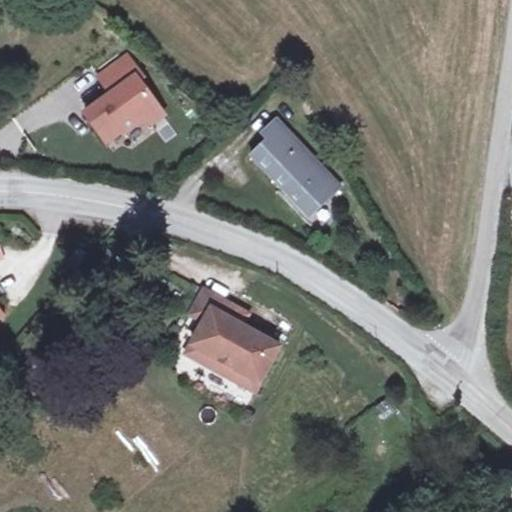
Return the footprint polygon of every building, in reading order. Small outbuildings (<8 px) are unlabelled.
[(131,52),(103,74),(116,91),(90,111),(104,128),(116,130),(125,123),(128,128),(129,130),(145,118),(157,120),(169,111),(143,77),(147,73),(131,52)] [(116,130),(104,128),(113,139),(128,128),(125,123),(116,130)] [(339,193),(277,127),(263,140),(271,148),(259,160),(314,218),(339,193)] [(0,292),(10,287),(0,271),(0,320),(7,316),(0,303),(0,292)] [(0,303),(14,294),(10,287),(0,292),(0,303)] [(209,300),(195,325),(209,332),(222,307),(209,300)] [(209,332),(191,363),(211,374),(216,366),(244,382),(239,391),(259,402),(284,357),(246,336),(236,330),(242,319),(222,307),(209,332)] [(0,332),(12,325),(7,316),(0,320),(0,332)] [(242,319),(236,330),(246,336),(253,325),(242,319)] [(216,366),(211,374),(239,391),(244,382),(216,366)]
